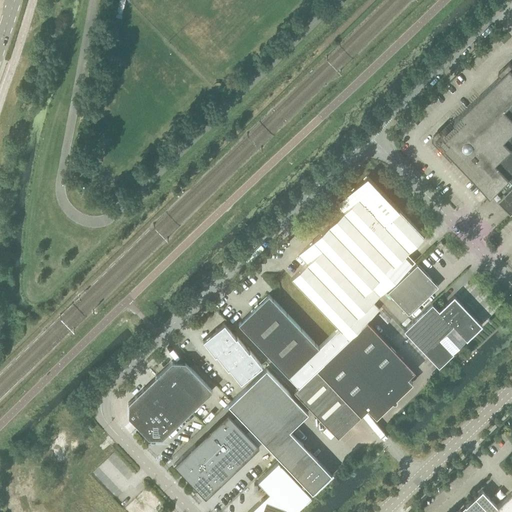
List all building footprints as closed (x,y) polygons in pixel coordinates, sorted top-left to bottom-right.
[(125,0),(118,0),(116,16),(121,17),(125,0)] [(499,72),(502,75),(501,76),(477,98),(455,119),(456,121),(454,123),(452,121),(451,121),(452,122),(448,126),(449,127),(447,130),(446,128),(442,132),(439,129),(434,133),(433,134),(433,135),(433,136),(433,137),(433,138),(433,139),(434,140),(453,160),(454,160),(453,159),(455,156),(491,193),(491,194),(505,208),(511,214),(511,213),(511,64),(509,62),(499,72)] [(339,328),(342,331),(357,317),(372,302),(407,270),(398,261),(425,236),(367,175),(340,201),(347,208),(299,255),(307,263),(307,264),(292,278),(339,328)] [(417,264),(387,292),(408,314),(438,286),(417,264)] [(292,278),(289,275),(238,323),(288,376),(318,347),(319,347),(323,343),(339,328),(292,278)] [(439,310),(432,303),(404,330),(438,366),(447,358),(446,357),(451,352),(437,338),(451,324),(466,340),(482,325),(472,314),(471,316),(468,313),(469,312),(466,309),(465,309),(463,307),(464,306),(454,295),(439,310)] [(319,347),(318,347),(288,376),(298,386),(367,320),(367,321),(379,309),(372,302),(357,317),(342,331),(339,328),(323,343),(319,347)] [(354,421),(350,417),(356,411),(360,415),(361,414),(357,410),(363,404),(376,417),(392,402),(393,402),(395,402),(397,401),(397,399),(396,398),(412,382),(408,377),(415,371),(367,321),(367,320),(298,386),(293,390),(338,436),(354,421)] [(215,356),(216,355),(216,354),(236,338),(235,337),(224,323),(215,330),(215,329),(202,339),(215,356)] [(237,336),(235,337),(236,338),(216,354),(216,355),(228,369),(229,368),(249,351),(248,351),(237,336)] [(229,368),(241,383),(253,372),(262,365),(249,350),(248,351),(249,351),(229,368)] [(171,361),(157,375),(173,392),(191,410),(212,390),(185,362),(178,368),(171,361)] [(326,469),(289,430),(308,412),(266,368),(228,404),(312,492),(323,482),(321,480),(325,476),(322,473),(326,469)] [(128,416),(138,427),(173,392),(157,375),(128,402),(128,416)] [(191,410),(173,392),(138,427),(148,438),(162,438),(191,410)] [(227,413),(173,464),(201,493),(206,489),(210,493),(259,446),(227,413)] [(61,429),(46,443),(56,453),(61,459),(76,445),(61,429)] [(29,460),(29,462),(58,464),(58,461),(61,459),(56,453),(46,443),(29,460)] [(57,494),(56,508),(98,468),(76,445),(61,459),(58,461),(58,464),(57,479),(57,494)] [(293,511),(311,495),(278,461),(258,480),(269,492),(258,502),(247,511),(293,511)] [(29,462),(28,477),(57,479),(58,464),(29,462)] [(129,511),(135,507),(98,468),(56,508),(56,509),(55,511),(129,511)] [(28,477),(27,492),(57,494),(57,479),(28,477)] [(511,511),(511,491),(509,494),(497,505),(482,490),(476,495),(475,496),(458,511),(511,511)] [(27,492),(26,507),(56,509),(56,508),(57,494),(27,492)]
